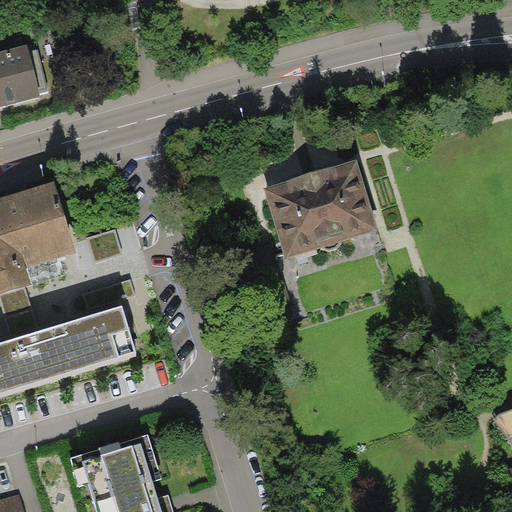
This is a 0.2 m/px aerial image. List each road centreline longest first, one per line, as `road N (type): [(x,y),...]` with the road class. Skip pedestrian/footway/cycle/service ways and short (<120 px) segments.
road 1 (primary): [(144,120),(313,71),(511,39)]
road 2 (residential): [(210,372),(144,120)]
road 3 (residential): [(0,436),(210,372)]
road 4 (primary): [(0,159),(144,120)]
road 5 (residential): [(257,511),(210,372)]
